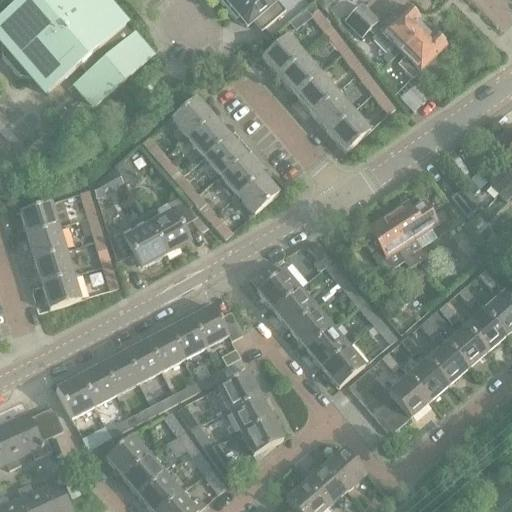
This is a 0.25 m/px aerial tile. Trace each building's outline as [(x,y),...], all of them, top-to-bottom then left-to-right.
[(125,31),(98,0),(25,0),(0,22),(0,43),(3,46),(2,47),(1,62),(10,71),(19,82),(34,83),(35,83),(48,98),(80,69),(87,77),(76,87),(96,110),(152,61),(132,38),(131,39),(125,31)] [(214,0),(225,12),(238,0),(214,0)] [(261,36),(286,15),(277,5),(273,0),(238,0),(225,12),(236,25),(240,22),(247,30),(253,26),(261,36)] [(317,0),(315,2),(323,12),(336,0),(317,0)] [(377,27),(360,10),(345,26),(361,43),(377,27)] [(418,23),(406,11),(373,42),(388,57),(383,61),(388,67),(400,56),(423,33),(416,26),(418,23)] [(333,36),(317,16),(309,23),(324,42),(333,36)] [(446,50),(434,38),(431,41),(423,33),(400,56),(405,62),(398,68),(412,83),(446,50)] [(335,34),(327,40),(342,60),(350,54),(335,34)] [(303,60),(286,41),(262,62),(279,81),(303,60)] [(350,54),(342,60),(357,79),(365,73),(350,54)] [(320,79),(303,60),(279,81),(295,100),(320,79)] [(365,73),(357,79),(373,99),(380,93),(365,73)] [(336,98),(320,79),(295,100),(312,119),(336,98)] [(413,115),(432,97),(419,83),(400,101),(413,115)] [(380,93),(373,99),(388,119),(396,113),(380,93)] [(353,117),(336,98),(312,119),(329,138),(353,117)] [(211,121),(194,102),(170,123),(187,142),(211,121)] [(62,127),(70,136),(89,120),(80,110),(62,127)] [(370,136),(353,117),(329,138),(346,158),(370,136)] [(228,140),(211,121),(187,142),(204,162),(228,140)] [(511,128),(496,144),(508,155),(503,160),(511,167),(511,169),(490,192),(498,200),(511,185),(511,128)] [(245,159),(228,140),(204,162),(220,181),(245,159)] [(165,161),(148,142),(141,148),(158,167),(165,161)] [(262,178),(245,159),(220,181),(237,200),(262,178)] [(182,181),(165,161),(158,167),(175,187),(182,181)] [(127,164),(116,173),(125,190),(136,184),(127,164)] [(481,175),(466,188),(475,197),(489,184),(481,175)] [(115,176),(106,182),(115,196),(124,191),(115,176)] [(279,198),(262,178),(237,200),(254,219),(279,198)] [(198,200),(182,181),(175,187),(191,206),(198,200)] [(511,185),(498,200),(499,201),(500,200),(506,206),(511,199),(511,185)] [(478,214),(462,193),(451,202),(467,223),(478,214)] [(95,221),(88,196),(79,199),(87,223),(95,221)] [(215,219),(198,200),(191,206),(208,225),(215,219)] [(197,222),(179,202),(167,208),(170,215),(147,228),(165,260),(190,246),(181,231),(197,222)] [(418,268),(425,263),(418,254),(436,242),(430,234),(438,229),(423,206),(412,214),(407,207),(387,220),(418,268)] [(58,232),(50,207),(19,216),(26,241),(58,232)] [(147,228),(142,219),(119,232),(121,234),(108,241),(116,267),(132,258),(140,273),(165,260),(147,228)] [(208,225),(225,244),(232,238),(215,219),(208,225)] [(418,268),(387,220),(367,233),(370,238),(363,242),(371,256),(379,251),(381,255),(373,260),(385,278),(404,265),(409,273),(418,268)] [(103,245),(95,221),(87,223),(94,248),(103,245)] [(65,256),(58,232),(26,241),(34,265),(65,256)] [(486,250),(494,259),(509,246),(501,237),(486,250)] [(110,269),(103,245),(94,248),(101,272),(110,269)] [(331,266),(314,246),(307,252),(324,272),(331,266)] [(72,280),(65,256),(34,265),(41,290),(72,280)] [(348,285),(331,266),(324,272),(341,291),(348,285)] [(109,296),(117,293),(110,269),(101,272),(109,296)] [(298,293),(281,273),(255,296),(272,316),(298,293)] [(484,274),(478,279),(490,292),(496,287),(484,274)] [(80,305),(72,280),(41,290),(48,314),(80,305)] [(364,304),(348,286),(341,292),(357,310),(364,304)] [(466,291),(459,296),(470,310),(477,304),(466,291)] [(315,313),(298,293),(272,316),(289,335),(315,313)] [(335,297),(334,301),(336,305),(341,306),(344,304),(345,299),(343,296),(339,295),(335,297)] [(511,335),(511,307),(505,298),(485,315),(507,340),(511,335)] [(381,324),(364,304),(357,310),(373,330),(381,324)] [(446,307),(439,313),(451,326),(457,321),(446,307)] [(219,324),(212,311),(189,323),(205,353),(228,341),(219,324)] [(331,332),(315,313),(289,335),(305,354),(331,332)] [(507,340),(485,315),(466,332),(487,357),(507,340)] [(243,340),(231,317),(219,324),(228,341),(231,346),(243,340)] [(205,353),(189,323),(167,335),(183,365),(205,353)] [(397,343),(381,324),(373,330),(390,349),(397,343)] [(427,324),(420,330),(432,342),(438,336),(427,324)] [(348,351),(331,332),(305,354),(322,373),(348,351)] [(487,357),(466,332),(446,348),(468,373),(487,357)] [(183,365),(167,335),(145,347),(161,376),(183,365)] [(408,340),(401,346),(413,359),(419,354),(408,340)] [(161,376),(145,347),(123,358),(138,388),(161,376)] [(468,373),(446,348),(427,365),(449,389),(468,373)] [(364,371),(348,351),(322,373),(338,393),(364,371)] [(388,357),(382,363),(393,376),(400,370),(388,357)] [(138,388),(123,358),(100,370),(116,400),(138,388)] [(222,384),(245,372),(241,364),(217,376),(222,384)] [(449,389),(427,365),(408,381),(429,406),(449,389)] [(116,400),(100,370),(78,382),(94,412),(116,400)] [(375,386),(366,375),(348,391),(357,401),(375,386)] [(222,384),(217,376),(195,388),(200,396),(222,384)] [(259,400),(248,377),(217,393),(229,415),(259,400)] [(429,406),(408,381),(387,399),(392,404),(401,414),(409,422),(409,424),(429,406)] [(94,412),(78,382),(55,394),(71,424),(94,412)] [(384,396),(375,386),(357,401),(365,411),(384,396)] [(200,396),(195,388),(173,400),(178,408),(200,396)] [(387,399),(384,396),(365,411),(373,420),(392,404),(387,399)] [(178,408),(173,400),(151,412),(155,420),(178,408)] [(271,422),(259,400),(229,415),(241,438),(271,422)] [(401,414),(392,404),(373,420),(381,430),(401,414)] [(199,431),(185,410),(177,415),(192,436),(198,432),(199,431)] [(53,412),(41,417),(52,441),(64,436),(63,434),(53,412)] [(155,420),(151,412),(128,423),(133,432),(155,420)] [(409,422),(401,414),(381,430),(389,439),(409,422)] [(41,417),(29,422),(45,459),(52,456),(46,444),(52,441),(41,417)] [(34,464),(45,459),(29,422),(26,418),(1,429),(15,459),(16,459),(29,453),(34,464)] [(185,437),(171,418),(164,423),(178,442),(185,437)] [(283,444),(271,422),(241,438),(252,460),(283,444)] [(133,432),(128,423),(106,435),(110,444),(133,432)] [(18,462),(17,463),(15,459),(1,429),(0,429),(0,469),(5,468),(9,475),(21,469),(18,462)] [(214,451),(199,431),(198,432),(192,436),(206,456),(214,451)] [(110,444),(106,435),(104,432),(81,444),(88,456),(110,444)] [(199,456),(185,437),(178,442),(191,461),(199,456)] [(148,460),(130,440),(104,462),(122,483),(148,460)] [(235,475),(216,449),(214,451),(206,456),(225,482),(235,475)] [(366,479),(344,454),(325,471),(347,496),(366,479)] [(212,475),(199,456),(191,461),(204,480),(212,475)] [(162,477),(148,460),(122,483),(138,502),(164,479),(162,477)] [(329,511),(347,496),(325,471),(306,487),(327,511),(329,511)] [(70,511),(60,491),(66,488),(60,475),(42,483),(46,491),(33,497),(39,511),(70,511)] [(218,499),(225,494),(212,475),(204,480),(218,499)] [(164,511),(180,498),(164,479),(138,502),(147,511),(164,511)] [(306,487),(285,504),(291,511),(327,511),(306,487)] [(33,497),(29,489),(18,494),(22,502),(8,509),(7,509),(8,511),(39,511),(33,497)] [(66,493),(71,504),(79,500),(74,490),(66,493)] [(190,510),(180,498),(164,511),(203,511),(205,510),(199,503),(190,510)] [(8,509),(3,500),(0,501),(0,511),(8,511),(7,509),(8,509)]
